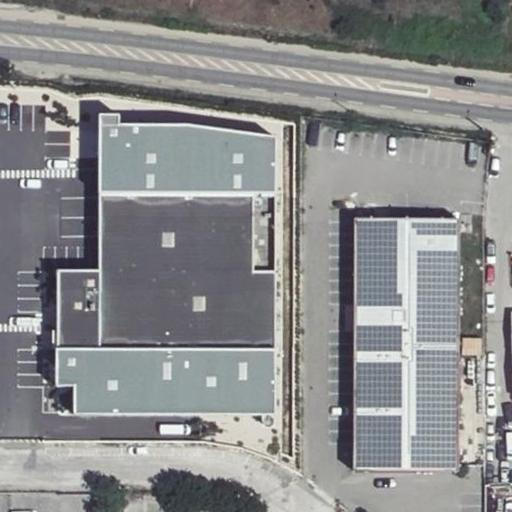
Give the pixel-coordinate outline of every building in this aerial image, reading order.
[(278,196),(99,194),(100,271),(59,270),(59,349),(162,348),(277,348),(278,196)] [(462,214),(463,241),(478,240),(478,213),(462,214)] [(355,220),(354,471),(460,472),(460,220),(355,220)] [(162,348),(59,349),(78,379),(149,378),(162,348)] [(499,380),(497,351),(487,351),(489,381),(499,380)]
